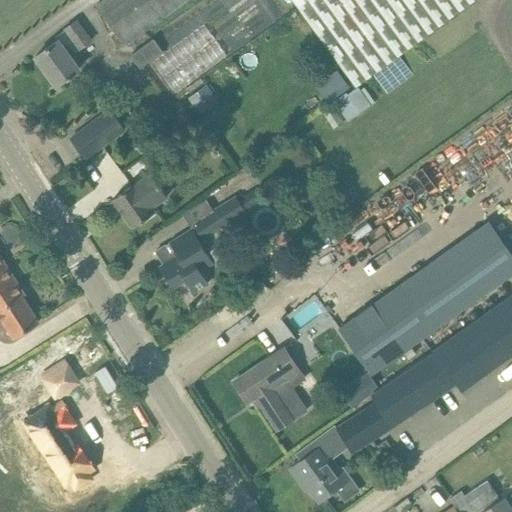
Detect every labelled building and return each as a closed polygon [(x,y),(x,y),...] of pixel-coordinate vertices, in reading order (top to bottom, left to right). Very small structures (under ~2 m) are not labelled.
[(125,47),(190,0),(105,0),(96,7),(125,47)] [(289,0),(356,89),(477,0),(289,0)] [(36,57),(37,56),(44,67),(44,68),(57,85),(67,78),(68,79),(72,77),(71,75),(80,69),(70,56),(91,41),(76,21),(65,29),(71,37),(63,42),(61,38),(52,45),(35,56),(36,57)] [(178,95),(228,55),(203,24),(153,64),(178,95)] [(131,56),(141,69),(164,53),(154,39),(131,56)] [(332,68),(315,45),(302,55),(319,78),(332,68)] [(322,101),(347,90),(339,70),(314,80),(322,101)] [(207,84),(188,95),(197,111),(217,100),(207,84)] [(71,139),(85,158),(125,129),(111,110),(71,139)] [(185,112),(159,131),(170,147),(197,128),(185,112)] [(135,183),(113,199),(133,227),(155,212),(153,208),(166,199),(149,174),(136,184),(135,183)] [(183,214),(194,232),(172,246),(180,258),(162,270),(173,288),(186,280),(194,292),(208,283),(200,271),(213,263),(200,242),(261,204),(253,190),(238,199),(236,196),(213,210),(206,199),(183,214)] [(511,262),(487,227),(341,330),(370,370),(511,269),(511,262)] [(0,290),(16,280),(0,254),(0,290)] [(25,295),(16,280),(0,290),(0,316),(14,338),(39,322),(23,296),(25,295)] [(376,402),(336,427),(346,442),(349,446),(352,451),(372,439),(393,427),(392,426),(455,381),(462,391),(464,389),(465,391),(511,358),(511,293),(407,368),(380,387),(379,388),(370,394),(376,402)] [(284,348),(251,371),(234,382),(247,402),(252,399),(258,407),(261,405),(277,429),(309,408),(295,388),(306,381),(284,348)] [(368,373),(359,379),(370,394),(379,388),(368,373)] [(51,407),(29,421),(56,464),(61,460),(76,483),(89,475),(86,469),(92,465),(78,443),(74,446),(70,440),(71,439),(66,431),(76,424),(63,405),(53,411),(51,407)] [(301,461),(290,468),(301,483),(306,479),(309,484),(308,485),(309,488),(319,501),(336,489),(348,480),(340,470),(332,458),(341,452),(338,448),(346,442),(336,427),(334,425),(295,453),(301,461)] [(472,452),(476,459),(485,454),(480,447),(472,452)] [(462,491),(450,499),(455,506),(458,511),(470,511),(497,494),(488,480),(465,496),(462,491)] [(401,511),(412,504),(407,496),(394,506),(398,511),(401,511)] [(511,511),(511,510),(504,499),(501,501),(484,511),(511,511)]
